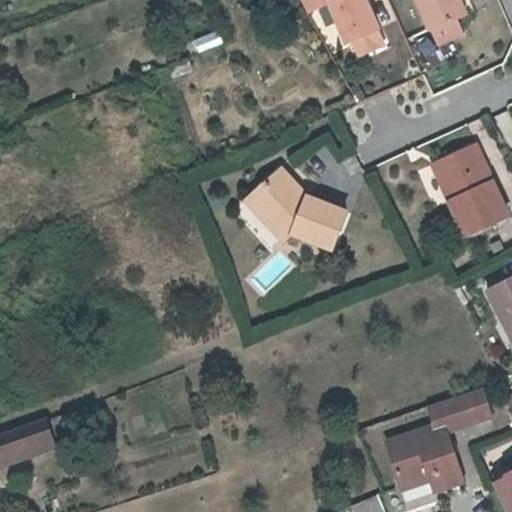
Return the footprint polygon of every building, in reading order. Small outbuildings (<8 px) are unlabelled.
[(305,0),(308,7),(325,0),(329,0),(347,38),(351,36),(377,26),(377,25),(366,0),(305,0)] [(417,0),(426,22),(454,11),(462,7),(459,0),(417,0)] [(454,11),(426,22),(433,38),(460,27),(454,11)] [(377,26),(351,36),(358,53),(383,42),(377,26)] [(197,51),(215,43),(209,31),(192,38),(197,51)] [(455,198),(447,201),(463,237),(506,218),(474,146),(439,161),(455,198)] [(455,198),(439,161),(431,165),(447,201),(455,198)] [(275,215),(270,220),(287,239),(297,230),(337,248),(351,212),(312,194),(287,166),(268,182),(273,188),(260,199),(275,215)] [(273,188),(268,182),(250,198),(270,220),(275,215),(260,199),(273,188)] [(511,339),(511,276),(486,289),(511,339)] [(491,418),(482,390),(429,407),(435,427),(386,442),(399,484),(437,472),(442,489),(462,483),(446,432),(491,418)] [(61,446),(52,419),(0,438),(0,457),(4,466),(61,446)] [(511,511),(511,466),(491,476),(507,511),(511,511)] [(437,472),(399,484),(405,501),(442,489),(437,472)] [(381,511),(375,495),(350,506),(352,511),(381,511)]
